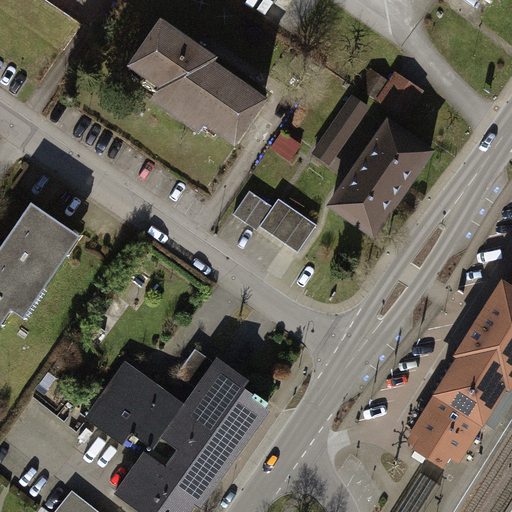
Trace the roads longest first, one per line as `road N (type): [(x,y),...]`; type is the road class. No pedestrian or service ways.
road 1 (residential): [(353,353),(17,124)]
road 2 (primary): [(511,124),(353,353)]
road 3 (primary): [(353,353),(243,511)]
